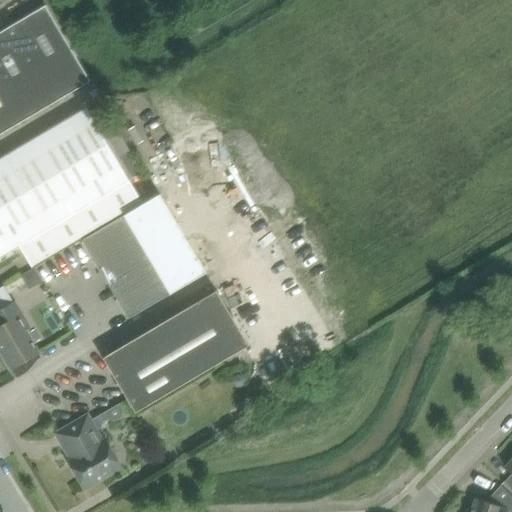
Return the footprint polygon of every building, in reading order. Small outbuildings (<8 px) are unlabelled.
[(45,4),(0,31),(0,45),(39,111),(90,80),(45,4)] [(0,133),(39,111),(0,45),(0,133)] [(0,261),(24,248),(34,266),(142,202),(129,180),(86,108),(0,158),(0,261)] [(108,137),(132,178),(142,172),(118,131),(108,137)] [(172,292),(125,214),(82,239),(129,318),(172,292)] [(0,287),(0,347),(12,367),(38,352),(25,329),(29,326),(14,302),(13,303),(3,286),(0,287)] [(216,289),(103,357),(135,412),(249,344),(216,289)] [(65,445),(73,458),(78,467),(74,469),(85,488),(122,466),(111,449),(105,439),(103,440),(98,431),(88,414),(56,433),(64,446),(65,445)] [(503,482),(511,490),(511,458),(504,466),(511,473),(503,482)] [(475,497),(469,511),(511,511),(511,496),(500,485),(486,501),(475,497)]
